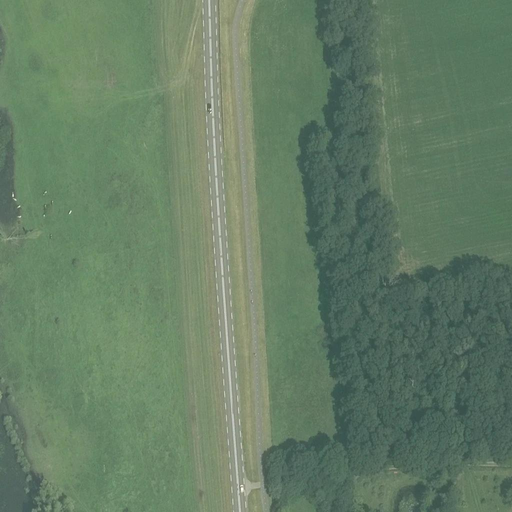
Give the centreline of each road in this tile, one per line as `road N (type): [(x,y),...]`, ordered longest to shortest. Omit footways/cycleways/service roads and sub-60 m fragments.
road 1 (primary): [(239,511),(208,0)]
road 2 (track): [(511,464),(370,467),(237,488)]
